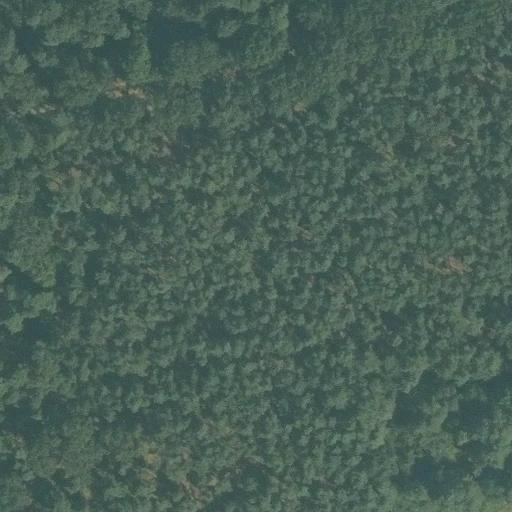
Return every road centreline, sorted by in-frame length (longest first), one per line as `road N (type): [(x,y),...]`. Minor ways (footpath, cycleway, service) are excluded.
road 1 (track): [(0,101),(237,53),(419,0)]
road 2 (track): [(271,511),(276,462),(289,439),(338,408),(404,384),(511,371)]
